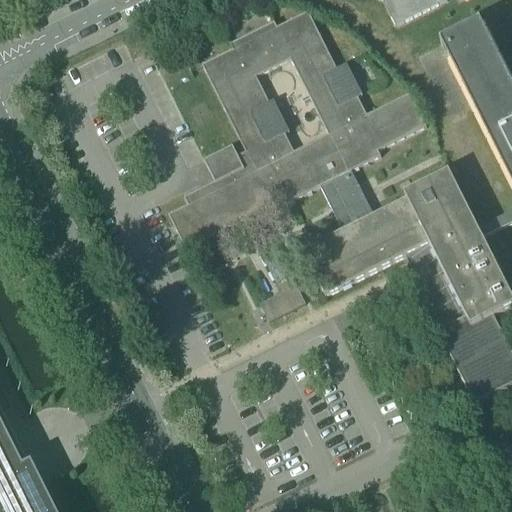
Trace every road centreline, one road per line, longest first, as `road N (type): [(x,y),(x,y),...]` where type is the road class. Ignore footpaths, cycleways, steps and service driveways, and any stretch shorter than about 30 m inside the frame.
road 1 (unclassified): [(192,511),(0,121)]
road 2 (unclassified): [(0,74),(138,0)]
